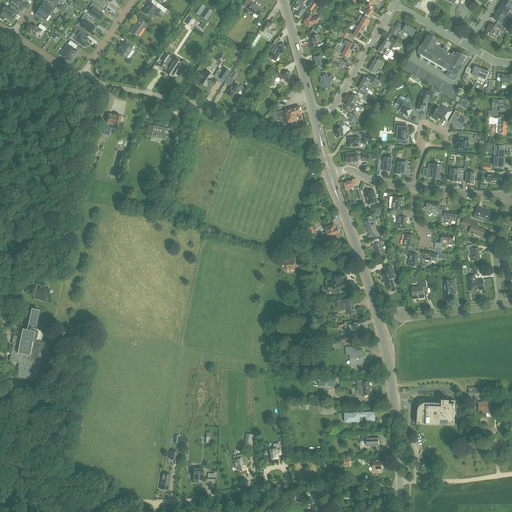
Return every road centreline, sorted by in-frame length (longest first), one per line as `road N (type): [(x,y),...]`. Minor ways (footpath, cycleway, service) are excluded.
road 1 (secondary): [(330,174),(377,312),(399,491)]
road 2 (unclassified): [(0,313),(28,282),(78,126),(82,77)]
road 3 (track): [(389,491),(376,482),(301,481),(158,499)]
road 4 (residential): [(315,114),(333,107),(395,3)]
road 5 (residential): [(214,108),(82,77)]
